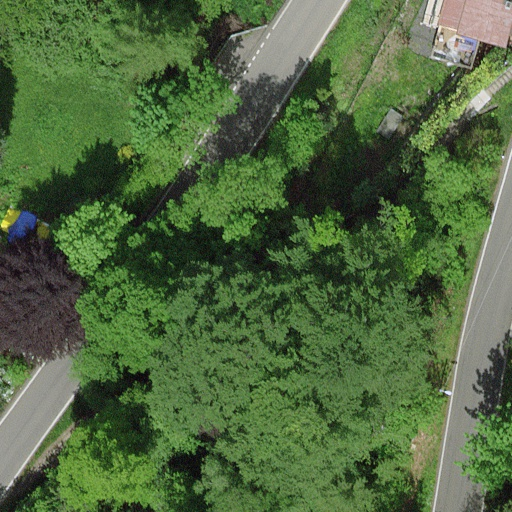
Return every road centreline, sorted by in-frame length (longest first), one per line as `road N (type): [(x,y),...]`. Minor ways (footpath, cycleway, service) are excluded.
road 1 (tertiary): [(322,0),(215,166),(0,462)]
road 2 (tertiary): [(462,511),(511,263)]
